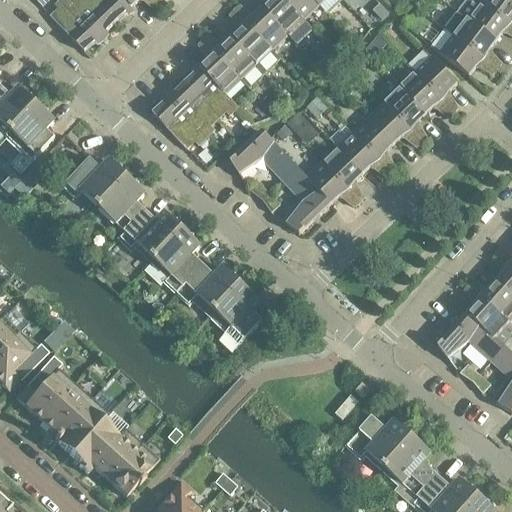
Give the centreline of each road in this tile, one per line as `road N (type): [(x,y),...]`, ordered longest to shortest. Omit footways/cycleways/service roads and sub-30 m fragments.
road 1 (residential): [(511,143),(494,128),(474,129),(300,296)]
road 2 (residential): [(300,296),(97,108)]
road 3 (residential): [(373,360),(511,200)]
road 4 (residential): [(511,479),(373,360)]
road 5 (residential): [(97,108),(210,0)]
road 6 (residential): [(97,108),(0,17)]
